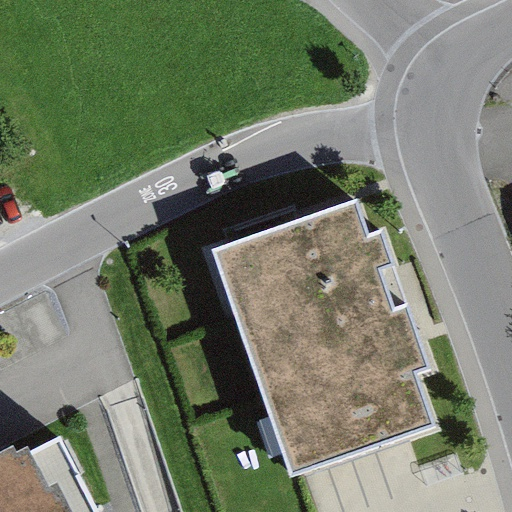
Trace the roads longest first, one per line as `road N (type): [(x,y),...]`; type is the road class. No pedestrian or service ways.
road 1 (unclassified): [(0,282),(206,176),(284,146),(440,130)]
road 2 (unclassified): [(440,130),(446,171),(511,363)]
